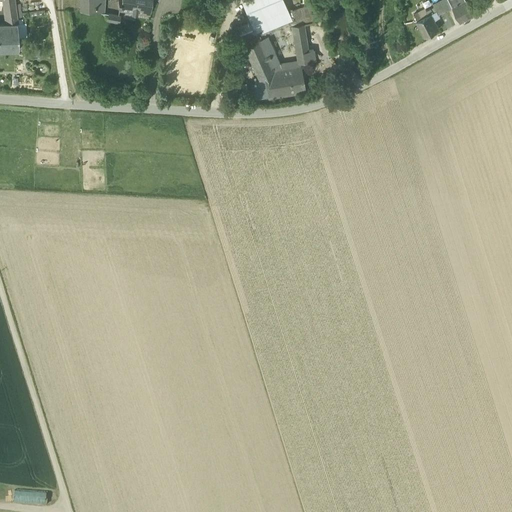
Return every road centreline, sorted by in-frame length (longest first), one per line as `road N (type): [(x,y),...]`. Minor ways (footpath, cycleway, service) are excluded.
road 1 (residential): [(511,4),(316,104),(259,114),(0,99)]
road 2 (track): [(0,289),(68,511)]
